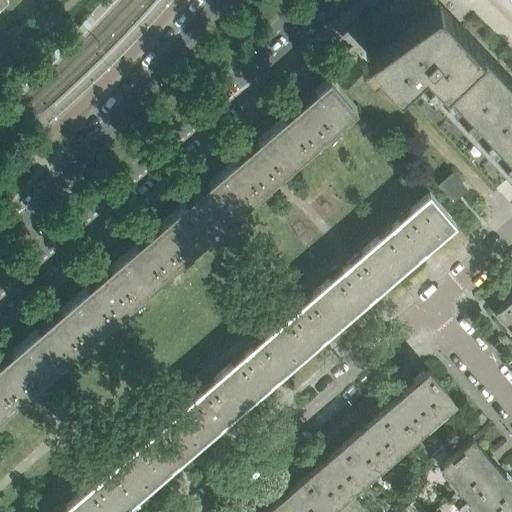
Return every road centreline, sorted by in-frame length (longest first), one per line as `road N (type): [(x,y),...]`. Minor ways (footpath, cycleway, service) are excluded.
road 1 (tertiary): [(0,280),(337,0)]
road 2 (tertiary): [(214,0),(0,243)]
road 3 (residential): [(194,511),(431,310)]
road 4 (residential): [(431,310),(511,404)]
